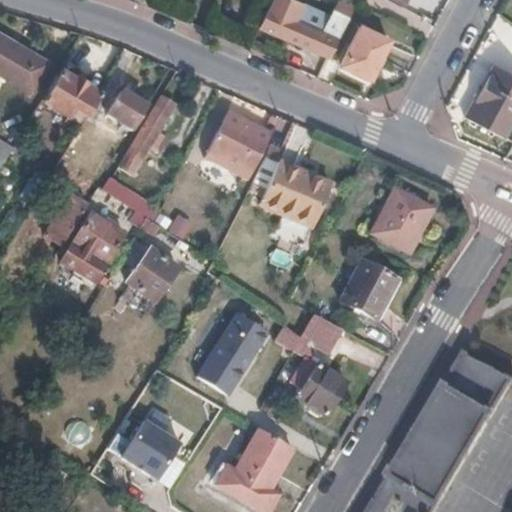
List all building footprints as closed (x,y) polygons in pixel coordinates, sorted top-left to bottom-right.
[(294,0),(268,0),(256,25),(316,50),(330,23),(302,10),(300,14),(292,10),(296,1),(294,0)] [(330,0),(324,13),(344,23),(355,2),(350,0),(330,0)] [(372,79),(390,40),(361,26),(343,65),(372,79)] [(0,70),(31,91),(49,64),(0,32),(0,70)] [(80,110),(85,113),(99,89),(90,84),(92,81),(73,69),(71,72),(60,66),(42,96),(75,117),(80,110)] [(469,113),(507,132),(511,122),(511,81),(491,71),(469,113)] [(104,114),(131,132),(146,108),(119,92),(104,114)] [(157,131),(175,104),(161,95),(117,163),(133,174),(151,145),(158,150),(167,137),(157,131)] [(191,175),(235,198),(270,132),(226,110),(191,175)] [(0,138),(12,146),(23,128),(3,116),(0,120),(0,138)] [(0,166),(12,146),(0,138),(0,166)] [(68,172),(55,163),(41,186),(53,194),(68,172)] [(278,163),(258,204),(309,226),(329,185),(278,163)] [(133,211),(143,218),(149,221),(155,210),(107,180),(100,190),(133,211)] [(437,210),(399,191),(376,236),(414,255),(437,210)] [(43,234),(61,245),(88,202),(74,193),(57,218),(55,217),(43,234)] [(149,221),(157,227),(192,249),(199,238),(155,210),(149,221)] [(139,226),(143,218),(133,211),(126,221),(137,229),(139,226)] [(101,264),(103,265),(123,234),(87,212),(57,258),(91,279),(101,264)] [(157,227),(149,221),(143,218),(139,226),(151,235),(157,227)] [(122,281),(131,287),(153,302),(176,268),(145,247),(122,281)] [(335,301),(377,324),(402,282),(358,258),(335,301)] [(113,288),(125,296),(131,287),(122,281),(119,279),(113,288)] [(296,310),(293,315),(298,319),(301,314),(296,310)] [(268,333),(235,313),(198,375),(232,394),(268,333)] [(328,351),(342,329),(314,314),(301,336),(294,348),(309,358),(317,344),(328,351)] [(430,511),(505,384),(468,361),(463,358),(459,356),(369,511),(430,511)] [(318,362),(296,396),(327,415),(349,381),(318,362)] [(145,417),(122,454),(158,477),(182,440),(145,417)] [(271,491),(295,449),(261,428),(236,471),(229,467),(217,487),(260,511),(271,511),(281,496),(271,491)]
